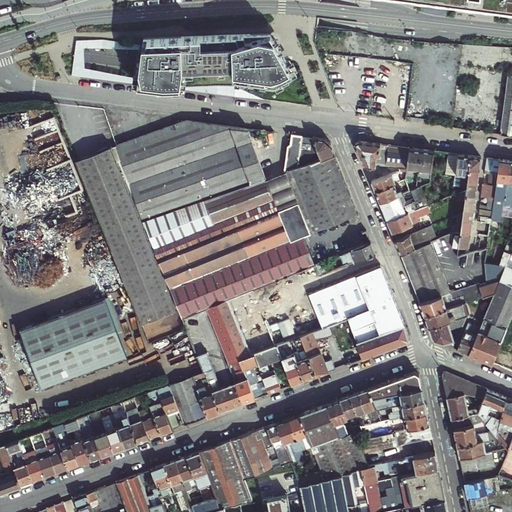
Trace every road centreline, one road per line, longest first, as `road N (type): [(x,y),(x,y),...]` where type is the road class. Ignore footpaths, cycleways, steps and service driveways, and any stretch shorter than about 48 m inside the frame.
road 1 (tertiary): [(511,31),(281,5),(119,14),(0,44)]
road 2 (residential): [(0,508),(423,351)]
road 3 (residential): [(335,124),(24,82),(0,56)]
road 4 (residential): [(335,124),(423,351)]
road 5 (residential): [(511,147),(335,124)]
road 6 (residential): [(457,511),(423,351)]
